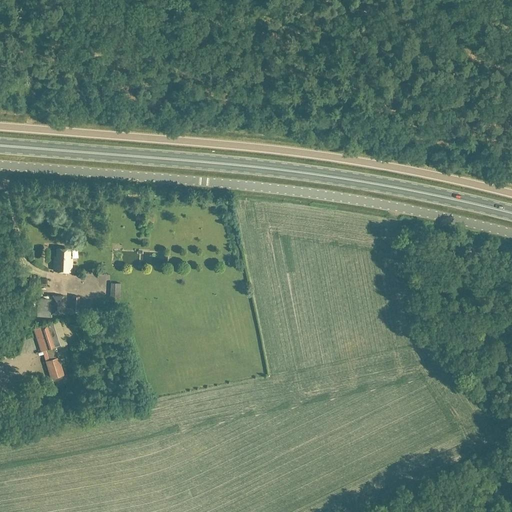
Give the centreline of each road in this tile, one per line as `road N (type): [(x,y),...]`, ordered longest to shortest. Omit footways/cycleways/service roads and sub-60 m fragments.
road 1 (unclassified): [(511,234),(277,187),(0,164)]
road 2 (primary): [(0,146),(326,176),(511,213)]
road 3 (unclassified): [(0,127),(300,152),(511,193)]
